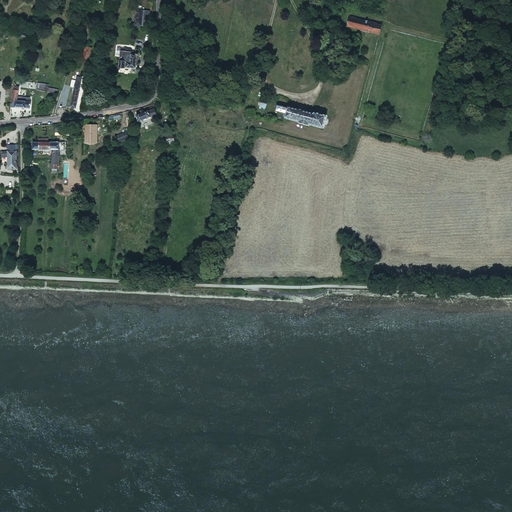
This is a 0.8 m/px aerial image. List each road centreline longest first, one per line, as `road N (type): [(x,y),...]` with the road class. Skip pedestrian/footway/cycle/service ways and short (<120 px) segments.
road 1 (residential): [(157,0),(155,98),(79,117),(0,124)]
road 2 (track): [(26,123),(18,274)]
